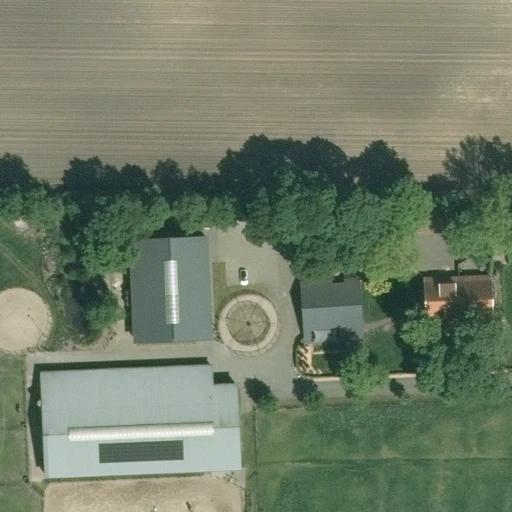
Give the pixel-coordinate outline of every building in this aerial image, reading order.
[(224,232),(225,248),(235,247),(234,231),(224,232)] [(136,342),(210,339),(206,238),(132,241),(136,342)] [(269,262),(234,261),(234,285),(262,285),(262,271),(269,271),(269,262)] [(426,324),(493,321),(491,278),(425,280),(426,324)] [(358,286),(302,290),(304,329),(305,342),(312,342),(311,328),(338,326),(339,340),(361,339),(360,325),(358,286)] [(400,327),(365,329),(366,347),(401,345),(400,327)] [(350,374),(349,350),(301,352),(302,376),(350,374)] [(42,373),(46,478),(239,470),(236,385),(211,386),(211,366),(42,373)]
